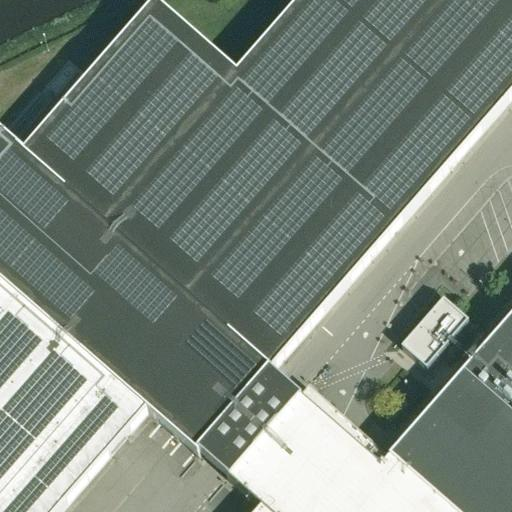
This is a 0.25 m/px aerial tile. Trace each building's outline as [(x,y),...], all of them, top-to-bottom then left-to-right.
[(201,459),(228,482),(230,479),(232,481),(258,452),(256,450),(258,448),(260,450),(272,436),(269,435),(271,432),(274,434),(299,405),(297,403),(299,400),(273,376),(511,102),(511,0),(307,0),(238,79),(157,7),(25,158),(0,135),(0,286),(97,371),(149,416),(199,460),(201,459)] [(57,100),(78,76),(68,67),(47,91),(57,100)] [(97,371),(0,286),(0,511),(65,511),(149,416),(97,371)] [(435,366),(440,361),(470,327),(445,305),(403,353),(420,368),(426,373),(428,374),(435,366)] [(511,511),(511,325),(391,463),(310,393),(302,402),(300,400),(299,400),(297,403),(299,405),(274,434),(271,432),(269,435),(272,436),(260,450),(258,448),(256,450),(258,452),(232,481),(230,479),(228,482),(261,511),(511,511)]
